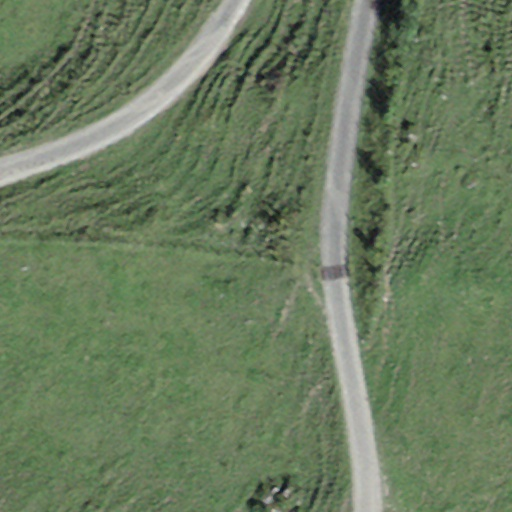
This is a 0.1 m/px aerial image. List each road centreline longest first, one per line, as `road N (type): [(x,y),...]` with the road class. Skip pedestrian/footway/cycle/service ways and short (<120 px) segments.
road 1 (track): [(368,0),(334,204),(333,274),(368,511)]
road 2 (track): [(0,172),(115,130),(161,98),(236,0)]
